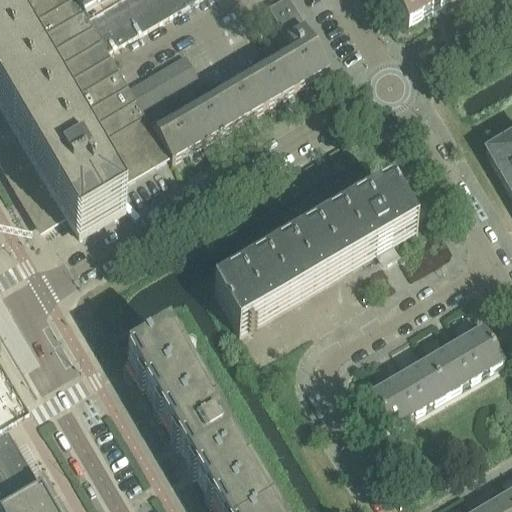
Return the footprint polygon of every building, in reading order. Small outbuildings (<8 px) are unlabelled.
[(109,197),(168,163),(155,142),(152,138),(140,117),(134,107),(128,97),(106,60),(69,0),(32,0),(2,18),(0,19),(0,166),(41,237),(61,225),(78,253),(125,225),(109,197)] [(69,0),(106,60),(207,0),(69,0)] [(390,0),(408,31),(432,17),(432,16),(439,11),(440,12),(460,0),(390,0)] [(286,46),(287,45),(304,35),(306,34),(288,3),(268,15),(286,46)] [(152,138),(155,142),(168,163),(171,170),(328,78),(313,51),(304,35),(287,45),(293,56),(152,138)] [(185,63),(181,66),(187,76),(191,74),(185,63)] [(181,66),(177,68),(183,79),(187,76),(181,66)] [(177,68),(173,70),(179,81),(183,79),(177,68)] [(173,70),(170,72),(176,83),(179,81),(173,70)] [(170,72),(165,75),(172,85),(176,83),(170,72)] [(197,84),(191,74),(187,76),(193,87),(197,84)] [(165,75),(161,77),(167,88),(172,85),(165,75)] [(189,89),(193,87),(187,76),(183,79),(189,89)] [(161,77),(158,79),(164,89),(167,88),(161,77)] [(158,79),(154,81),(160,92),(164,89),(158,79)] [(185,91),(189,89),(183,79),(179,81),(185,91)] [(154,81),(150,84),(156,94),(160,92),(154,81)] [(182,93),(185,91),(179,81),(176,83),(182,93)] [(178,96),(182,93),(176,83),(172,85),(178,96)] [(150,84),(147,86),(153,96),(156,94),(150,84)] [(174,98),(178,96),(172,85),(167,88),(174,98)] [(147,86),(144,88),(150,98),(153,96),(147,86)] [(144,88),(139,90),(146,100),(150,98),(144,88)] [(170,100),(174,98),(167,88),(164,89),(170,100)] [(166,102),(170,100),(164,89),(160,92),(166,102)] [(139,90),(135,92),(141,103),(146,100),(139,90)] [(135,92),(132,94),(138,105),(141,103),(135,92)] [(162,105),(166,102),(160,92),(156,94),(162,105)] [(128,97),(134,107),(138,105),(132,94),(128,97)] [(159,107),(162,105),(156,94),(153,96),(159,107)] [(156,108),(159,107),(153,96),(150,98),(156,108)] [(152,111),(156,108),(150,98),(146,100),(152,111)] [(141,103),(148,113),(152,111),(146,100),(141,103)] [(143,113),(144,115),(148,113),(141,103),(138,105),(143,113)] [(144,115),(143,113),(138,105),(134,107),(140,117),(144,115)] [(511,203),(511,141),(485,158),(511,203)] [(400,208),(391,195),(390,196),(391,197),(227,293),(215,300),(215,299),(213,300),(239,343),(249,337),(249,338),(249,339),(250,340),(250,341),(251,342),(252,342),(253,342),(254,342),(255,342),(257,341),(257,340),(257,339),(258,339),(258,338),(257,336),(257,335),(256,334),(255,334),(254,334),(380,260),(386,270),(390,267),(395,260),(391,253),(417,238),(400,208)] [(483,337),(460,350),(427,369),(447,403),(503,371),(483,337)] [(265,511),(169,347),(170,346),(169,345),(127,370),(128,371),(129,370),(173,445),(173,446),(196,486),(197,486),(211,511),(265,511)] [(427,369),(395,388),(371,402),(391,436),(447,403),(427,369)] [(0,511),(53,511),(42,492),(36,496),(18,465),(12,469),(8,469),(5,467),(2,464),(0,462),(0,511)]
